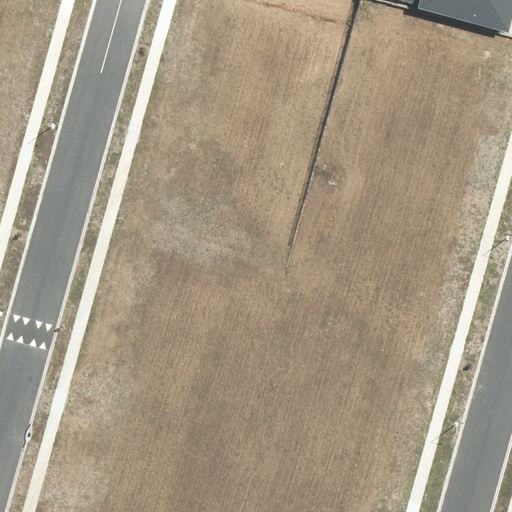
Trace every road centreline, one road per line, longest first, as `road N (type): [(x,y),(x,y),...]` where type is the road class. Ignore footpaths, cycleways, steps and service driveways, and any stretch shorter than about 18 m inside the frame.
road 1 (residential): [(121,0),(0,442)]
road 2 (residential): [(511,343),(465,511)]
